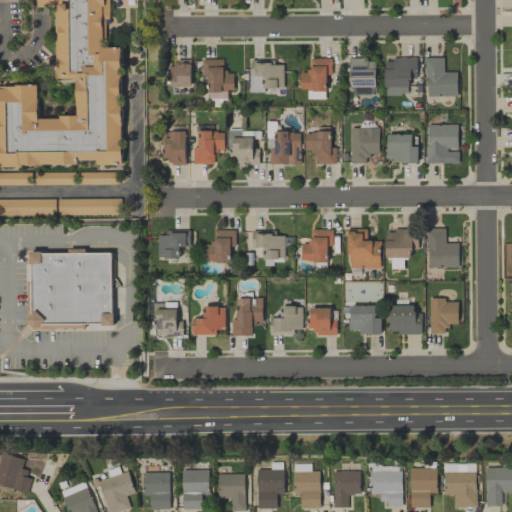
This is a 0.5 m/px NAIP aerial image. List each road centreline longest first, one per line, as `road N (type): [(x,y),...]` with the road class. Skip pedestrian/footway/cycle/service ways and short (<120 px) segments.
road 1 (primary): [(72,418),(511,409)]
road 2 (residential): [(482,0),(486,362)]
road 3 (residential): [(166,366),(511,361)]
road 4 (residential): [(174,200),(511,196)]
road 5 (residential): [(483,27),(169,29)]
